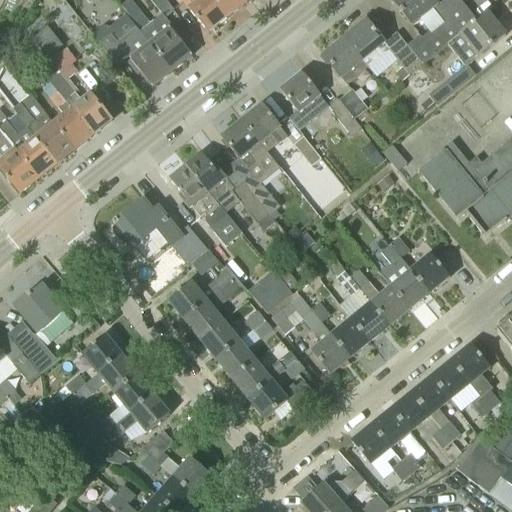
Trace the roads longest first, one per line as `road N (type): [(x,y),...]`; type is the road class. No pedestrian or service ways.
road 1 (residential): [(259,491),(250,458),(57,214)]
road 2 (tertiary): [(57,214),(318,0)]
road 3 (residential): [(259,491),(511,270)]
